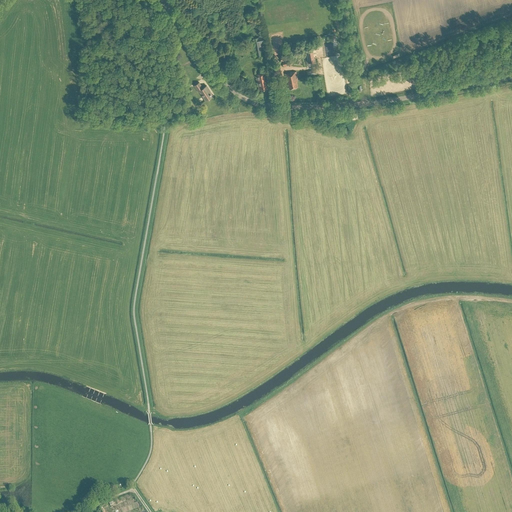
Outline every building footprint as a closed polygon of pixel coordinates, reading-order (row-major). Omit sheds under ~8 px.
[(257,55),(262,54),(260,42),(264,41),(263,36),(253,37),(257,55)] [(313,49),(306,51),(308,63),(315,61),(313,49)] [(291,64),(290,58),(287,58),(286,55),(281,56),(283,65),(291,64)] [(298,81),(295,71),(285,74),(287,83),(288,82),(289,88),(298,86),(297,81),(298,81)] [(266,84),(267,84),(265,72),(256,74),(259,89),(267,87),(266,84)] [(199,82),(194,85),(198,92),(199,91),(205,100),(213,95),(207,85),(203,88),(199,82)]
